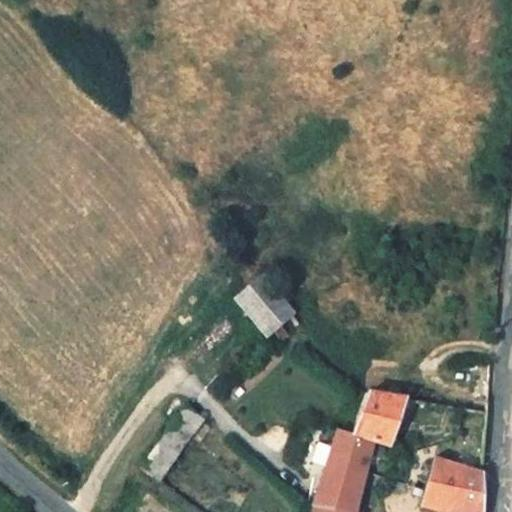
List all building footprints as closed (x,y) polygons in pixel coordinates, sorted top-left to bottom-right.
[(222,300),(264,337),(289,309),(247,272),(222,300)] [(342,409),(341,425),(355,430),(369,434),(382,387),(346,382),(342,409)] [(124,456),(140,469),(187,411),(172,397),(124,456)] [(341,425),(342,409),(337,408),(327,407),(304,477),(345,484),(349,463),(355,430),(341,425)] [(409,483),(406,496),(465,509),(467,467),(419,451),(409,483)] [(341,505),(345,484),(304,477),(298,498),(341,505)] [(339,511),(341,505),(298,498),(295,511),(339,511)]
